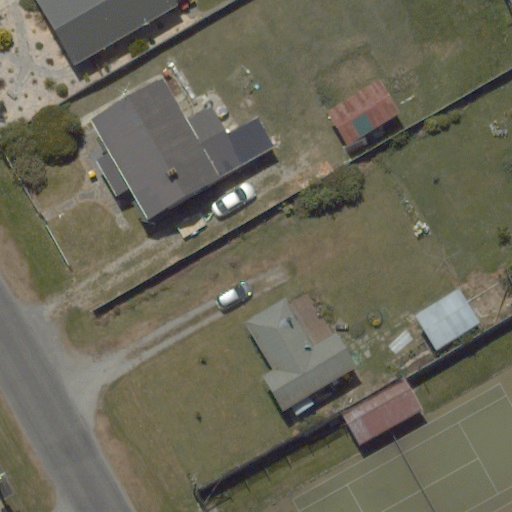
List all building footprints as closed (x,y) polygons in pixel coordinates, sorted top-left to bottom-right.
[(162,0),(75,0),(38,23),(78,88),(178,27),(162,0)] [(384,81),(325,117),(355,167),(415,130),(384,81)] [(228,121),(206,132),(186,94),(92,143),(106,170),(98,174),(118,213),(126,209),(146,247),(287,174),(261,122),(235,135),(228,121)] [(470,295),(413,327),(435,366),(492,334),(470,295)] [(320,359),(294,311),(250,334),(278,386),(264,393),(281,426),(363,382),(344,347),(320,359)] [(413,396),(346,429),(360,459),(428,427),(413,396)]
